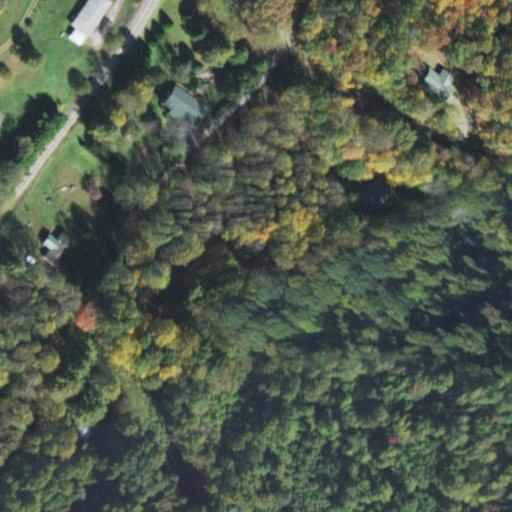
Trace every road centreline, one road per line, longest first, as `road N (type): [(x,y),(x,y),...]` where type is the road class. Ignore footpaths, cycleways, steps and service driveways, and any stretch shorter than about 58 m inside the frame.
road 1 (residential): [(271,0),(281,43),(274,66),(199,141),(91,278),(0,444)]
road 2 (residential): [(281,43),(332,81),(370,93),(442,150),(511,173)]
